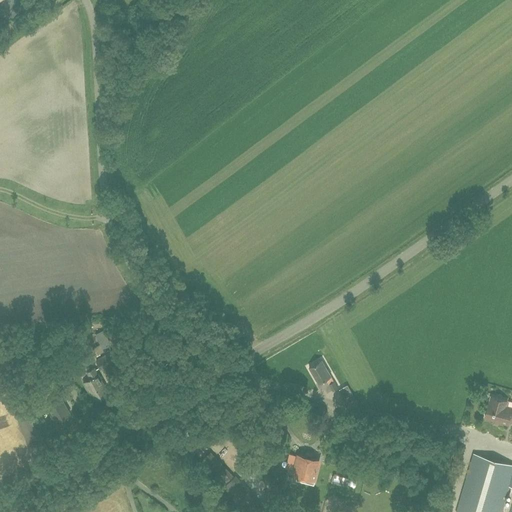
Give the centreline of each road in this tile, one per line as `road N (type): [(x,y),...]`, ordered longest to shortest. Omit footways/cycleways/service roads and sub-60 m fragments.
road 1 (residential): [(207,354),(150,296),(116,238),(105,204),(86,0)]
road 2 (unclassified): [(229,368),(511,180)]
road 3 (unclassified): [(0,500),(229,368)]
road 4 (unclassified): [(451,437),(229,368)]
